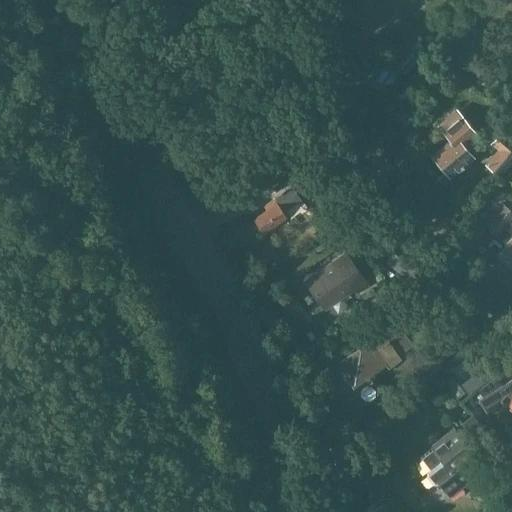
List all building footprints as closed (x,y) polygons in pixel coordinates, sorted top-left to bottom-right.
[(466,27),(461,46),(470,49),(476,29),(466,27)] [(363,72),(344,56),(333,69),(353,85),(363,72)] [(476,67),(471,73),(472,75),(477,80),(483,74),(478,69),(476,67)] [(407,94),(396,105),(404,112),(414,101),(407,94)] [(450,139),(430,156),(448,177),(472,157),(462,145),(475,134),(456,110),(438,124),(450,139)] [(381,151),(391,143),(379,129),(369,138),(381,151)] [(496,150),(483,165),(498,178),(511,161),(511,140),(501,131),(489,144),(496,150)] [(275,148),(261,160),(271,173),(278,167),(280,169),(287,164),(275,148)] [(290,187),(273,198),(282,211),(299,200),(301,199),(313,191),(304,178),(292,186),(290,187)] [(274,180),(264,187),(269,194),(278,187),(274,180)] [(495,186),(488,194),(497,201),(504,193),(495,186)] [(252,219),(263,234),(286,217),(282,211),(274,201),(264,208),(265,210),(252,219)] [(511,212),(503,205),(484,226),(495,236),(496,235),(506,244),(505,245),(511,250),(511,212)] [(356,293),(366,286),(344,255),(306,282),(324,308),(353,288),(356,293)] [(367,306),(373,316),(394,302),(387,292),(367,306)] [(396,354),(409,345),(394,323),(376,336),(373,332),(358,343),(361,347),(337,364),(352,386),(367,375),(370,380),(400,359),(396,354)] [(324,341),(306,353),(310,359),(327,347),(324,341)] [(467,351),(458,358),(469,371),(477,364),(467,351)] [(433,356),(410,373),(418,384),(441,368),(433,356)] [(511,434),(511,380),(492,393),(482,399),(478,401),(487,417),(499,410),(501,413),(496,419),(505,425),(503,428),(511,434)] [(486,383),(476,390),(482,399),(492,393),(486,383)] [(471,416),(461,423),(472,436),(483,427),(471,416)] [(417,458),(428,475),(434,482),(435,481),(448,497),(471,478),(458,462),(473,451),(467,444),(466,445),(453,429),(417,458)] [(340,443),(319,450),(331,485),(352,479),(340,443)]
